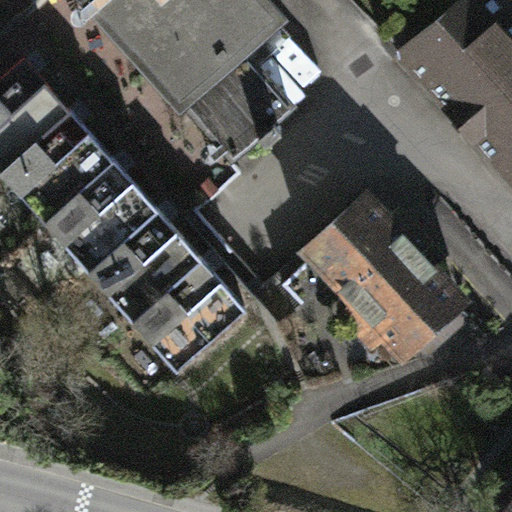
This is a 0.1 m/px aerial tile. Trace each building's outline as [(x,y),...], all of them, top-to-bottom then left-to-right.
[(96,0),(181,93),(284,0),(96,0)] [(511,8),(504,0),(446,0),(388,55),(511,184),(511,8)] [(0,73),(0,157),(1,159),(80,90),(37,41),(0,73)] [(1,159),(44,208),(124,139),(80,90),(1,159)] [(44,208),(88,257),(167,187),(124,139),(44,208)] [(88,257),(131,306),(210,236),(167,187),(88,257)] [(484,302),(385,191),(310,258),(410,369),(484,302)] [(253,285),(210,236),(131,306),(174,355),(253,285)] [(511,511),(511,488),(492,511),(493,511),(511,511)]
